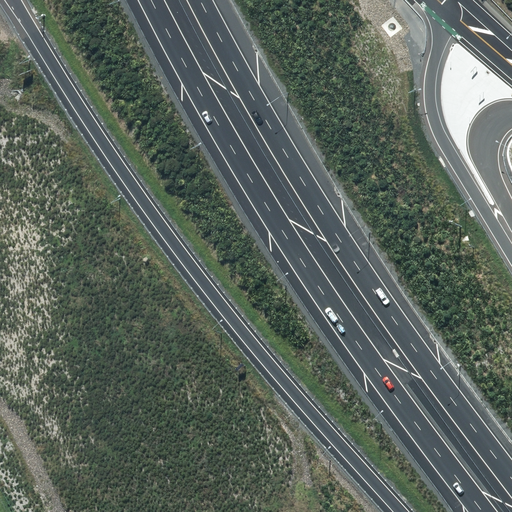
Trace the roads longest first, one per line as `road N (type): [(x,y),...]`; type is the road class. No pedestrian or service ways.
road 1 (motorway): [(401,511),(221,306),(13,0)]
road 2 (motorway): [(484,511),(353,339),(242,166),(151,0)]
road 3 (motorway): [(199,0),(284,156),(396,325),(511,478)]
road 4 (motorway): [(451,9),(430,70),(433,117),(511,247)]
road 5 (motorway): [(511,109),(486,125),(482,146),(511,220)]
